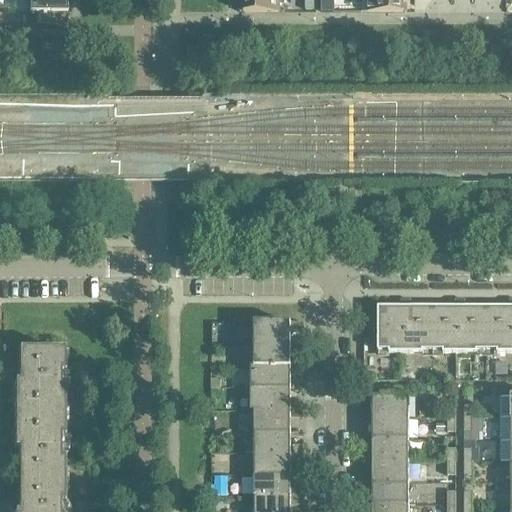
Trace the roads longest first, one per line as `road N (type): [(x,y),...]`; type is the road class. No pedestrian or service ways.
road 1 (residential): [(331,511),(328,270)]
road 2 (residential): [(328,270),(145,266)]
road 3 (residential): [(328,270),(511,271)]
road 4 (residential): [(0,264),(145,266)]
